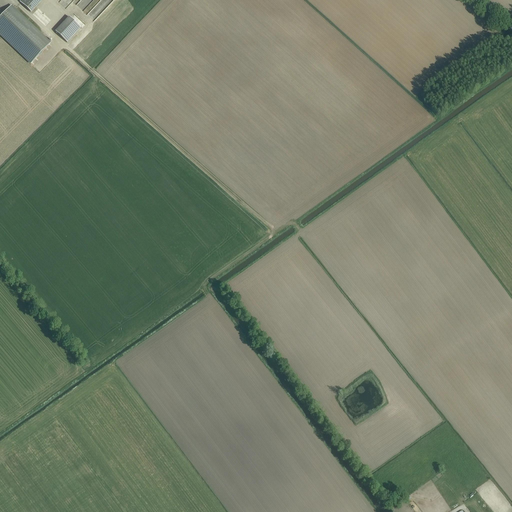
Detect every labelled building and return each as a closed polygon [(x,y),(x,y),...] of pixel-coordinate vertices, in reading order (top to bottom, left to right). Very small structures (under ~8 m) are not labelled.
[(30,12),(41,0),(21,0),(19,2),(30,12)] [(81,0),(77,6),(84,12),(94,0),(81,0)] [(101,0),(87,15),(94,22),(108,7),(106,5),(111,0),(114,0),(115,0),(101,0)] [(122,0),(107,15),(111,19),(114,16),(117,19),(130,6),(124,0),(122,0)] [(11,6),(3,14),(0,10),(0,34),(31,64),(50,43),(11,6)] [(69,42),(83,27),(70,16),(56,31),(69,42)]
